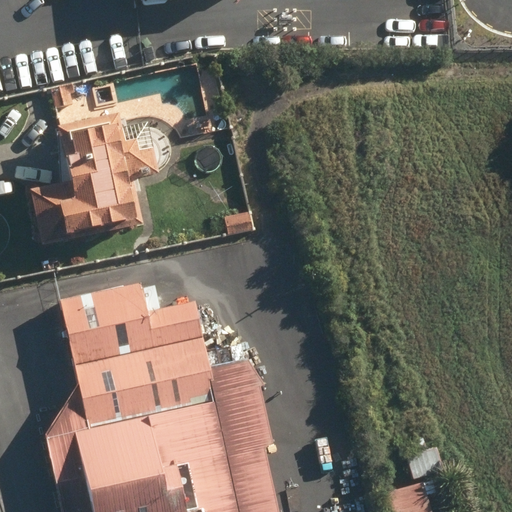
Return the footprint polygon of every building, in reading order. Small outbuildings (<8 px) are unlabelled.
[(1,0),(0,0),(0,49),(14,46),(7,18),(4,9),(1,0)] [(52,89),(56,109),(72,106),(70,94),(74,94),(72,86),(52,89)] [(145,123),(119,129),(116,114),(56,128),(69,181),(28,191),(41,247),(139,223),(129,179),(156,172),(151,148),(145,123)] [(223,219),(225,234),(251,231),(250,215),(223,219)] [(275,511),(262,449),(270,444),(257,387),(262,386),(246,361),(208,369),(194,304),(159,312),(154,289),(140,291),(139,285),(60,302),(77,385),(44,435),(59,511),(275,511)] [(408,459),(414,479),(443,471),(437,450),(408,459)] [(431,511),(427,497),(435,494),(432,482),(386,495),(391,511),(431,511)]
